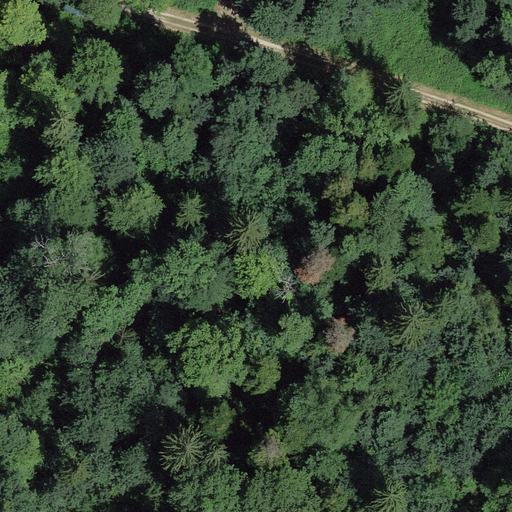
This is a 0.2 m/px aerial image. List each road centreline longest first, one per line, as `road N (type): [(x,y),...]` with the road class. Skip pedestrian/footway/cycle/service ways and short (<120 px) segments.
road 1 (track): [(94,0),(511,130)]
road 2 (track): [(88,228),(185,25)]
